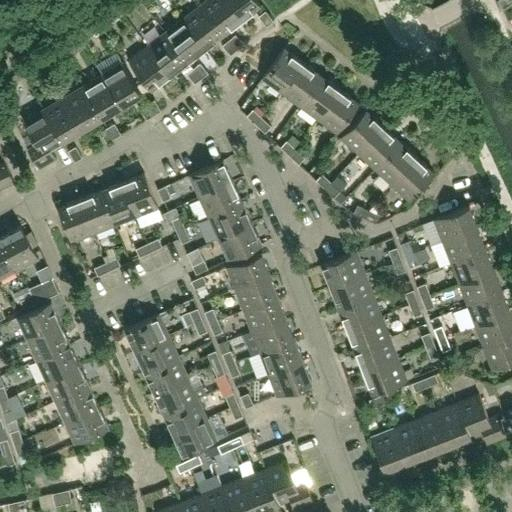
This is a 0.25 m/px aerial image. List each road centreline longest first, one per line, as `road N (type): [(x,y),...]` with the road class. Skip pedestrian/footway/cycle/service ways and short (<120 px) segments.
road 1 (residential): [(291,247),(291,223),(255,142),(222,116),(206,113),(157,145),(120,146),(26,197)]
road 2 (residential): [(353,511),(321,423),(337,385),(289,270),(291,247)]
road 3 (residential): [(291,247),(391,225),(449,187)]
road 4 (residential): [(131,451),(74,316)]
road 5 (residential): [(74,316),(26,197)]
road 6 (residential): [(74,316),(185,266)]
